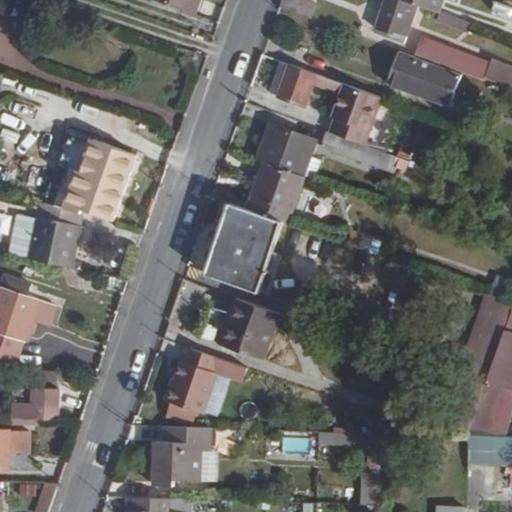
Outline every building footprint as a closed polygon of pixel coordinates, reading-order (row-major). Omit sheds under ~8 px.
[(155,0),(197,14),(202,0),(155,0)] [(311,0),(282,0),(280,6),(312,18),(317,2),(311,0)] [(410,0),(384,0),(375,28),(408,39),(421,4),(410,0)] [(456,16),(452,27),(469,33),(473,22),(456,16)] [(423,36),(416,55),(486,80),(493,62),(474,55),(423,36)] [(463,73),(401,51),(388,83),(450,106),(463,73)] [(281,60),(270,92),(309,106),(316,85),(320,74),(281,60)] [(320,74),(316,85),(344,95),(349,84),(320,74)] [(387,98),(349,84),(337,117),(340,118),(334,132),(369,145),(387,98)] [(307,176),(316,179),(323,160),(313,157),(319,140),(269,122),(256,158),(265,160),(307,176)] [(396,173),(402,158),(328,131),(322,147),(396,173)] [(85,212),(116,221),(118,218),(138,153),(94,138),(83,171),(70,167),(58,206),(85,213),(85,212)] [(138,153),(118,218),(122,219),(143,154),(138,153)] [(284,221),(291,223),(307,176),(265,160),(259,177),(261,177),(249,208),(283,220),(284,221)] [(41,201),(37,218),(18,214),(9,253),(74,267),(86,213),(85,213),(58,206),(41,201)] [(230,202),(206,273),(260,293),(283,220),(230,202)] [(29,259),(25,274),(44,278),(48,263),(29,259)] [(0,332),(26,340),(31,342),(37,320),(52,325),(58,305),(30,296),(34,284),(4,273),(0,286),(0,285),(0,332)] [(511,301),(489,293),(461,374),(487,383),(495,360),(511,310),(511,301)] [(236,297),(231,310),(232,311),(220,344),(266,361),(283,313),(236,297)] [(511,321),(498,361),(511,364),(511,321)] [(0,344),(22,351),(26,340),(0,332),(0,344)] [(0,364),(17,366),(22,351),(0,344),(0,364)] [(188,345),(183,360),(182,360),(181,360),(174,379),(172,378),(165,399),(169,400),(201,411),(207,414),(220,372),(246,381),(250,367),(222,358),(214,354),(188,345)] [(511,364),(498,361),(495,360),(487,383),(469,435),(508,436),(511,421),(511,364)] [(29,387),(57,388),(58,372),(29,371),(29,387)] [(440,434),(469,435),(487,383),(461,374),(456,373),(435,433),(440,434)] [(27,404),(9,403),(8,422),(56,424),(58,390),(27,388),(27,404)] [(201,411),(169,400),(168,406),(198,417),(201,411)] [(378,412),(371,432),(397,433),(401,421),(378,412)] [(164,425),(163,440),(155,440),(153,485),(176,485),(176,479),(204,480),(204,450),(213,450),(214,427),(164,425)] [(12,452),(31,453),(31,430),(0,429),(0,468),(11,468),(12,452)] [(365,433),(316,431),(316,444),(365,445),(365,433)] [(308,452),(310,438),(283,435),(281,449),(308,452)] [(511,437),(471,436),(470,464),(496,465),(511,465),(511,437)] [(127,511),(126,511),(167,511),(168,511),(182,511),(183,498),(177,498),(134,496),(133,511),(127,511)]
